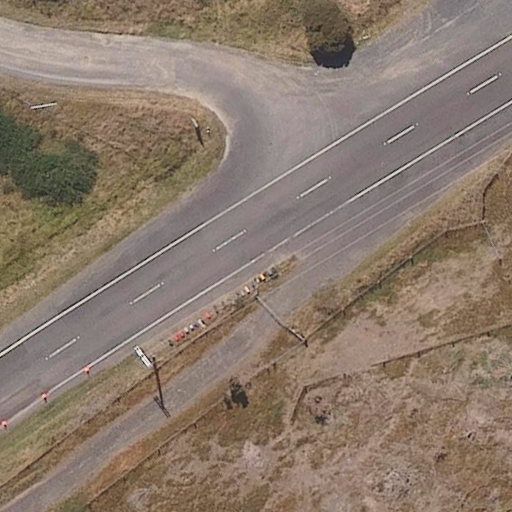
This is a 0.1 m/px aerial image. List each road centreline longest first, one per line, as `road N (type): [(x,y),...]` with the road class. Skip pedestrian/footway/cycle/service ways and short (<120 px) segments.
road 1 (secondary): [(328,178),(0,392)]
road 2 (residential): [(328,178),(267,107),(205,77),(0,43)]
road 3 (secondary): [(511,67),(328,178)]
